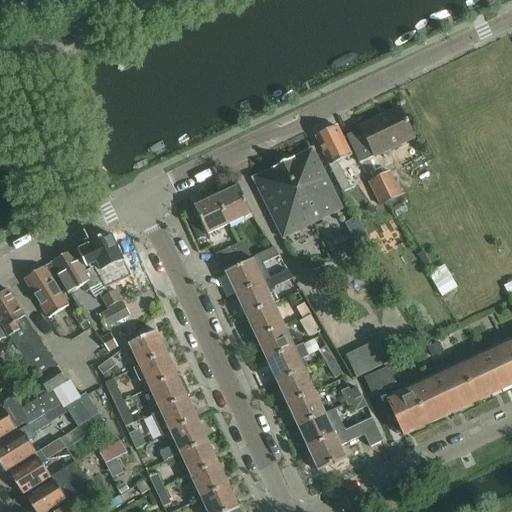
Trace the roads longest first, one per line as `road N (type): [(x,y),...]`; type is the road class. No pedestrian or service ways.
road 1 (tertiary): [(141,197),(511,24)]
road 2 (residential): [(283,511),(141,197)]
road 3 (residential): [(323,511),(511,422)]
road 4 (residential): [(77,227),(3,65)]
road 5 (residential): [(3,65),(147,0)]
